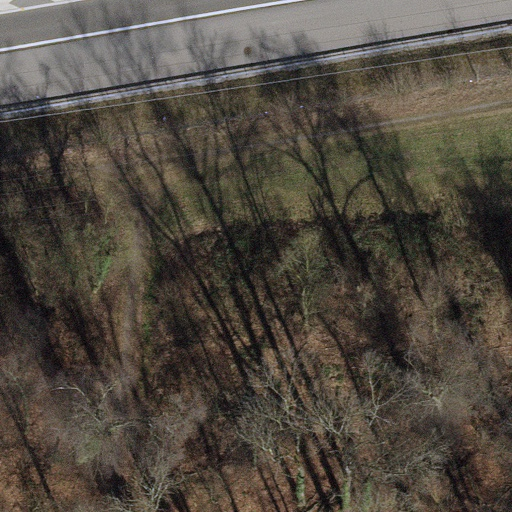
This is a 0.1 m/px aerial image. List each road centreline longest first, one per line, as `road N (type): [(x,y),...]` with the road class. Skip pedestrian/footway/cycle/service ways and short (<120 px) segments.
road 1 (track): [(511,95),(134,158),(120,511)]
road 2 (motorway): [(0,32),(147,0)]
road 3 (track): [(134,158),(0,184)]
